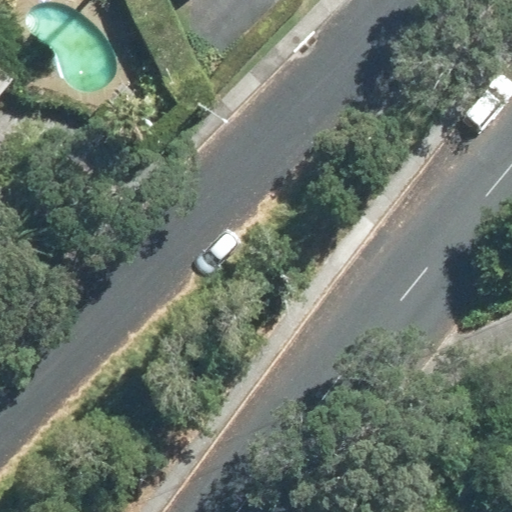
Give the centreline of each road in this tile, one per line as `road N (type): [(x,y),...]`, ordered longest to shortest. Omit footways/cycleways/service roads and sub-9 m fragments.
road 1 (residential): [(425,0),(0,420)]
road 2 (tertiary): [(237,511),(511,164)]
